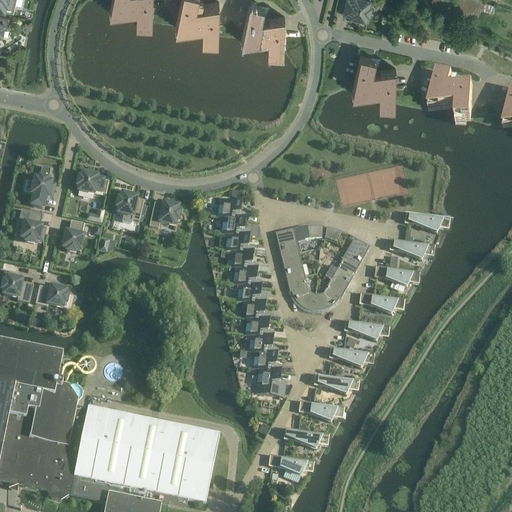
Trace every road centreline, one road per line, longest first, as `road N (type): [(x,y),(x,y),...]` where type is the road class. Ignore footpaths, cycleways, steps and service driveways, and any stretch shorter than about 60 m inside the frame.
road 1 (residential): [(77,134),(111,168),(144,185),(200,191),(253,175)]
road 2 (residential): [(511,81),(325,36)]
road 3 (residential): [(303,383),(262,209)]
road 4 (residential): [(303,383),(383,233)]
road 5 (residential): [(253,175),(305,121),(325,36)]
road 6 (residential): [(225,511),(303,383)]
road 7 (residential): [(77,134),(43,272)]
road 8 (residential): [(383,233),(262,209)]
